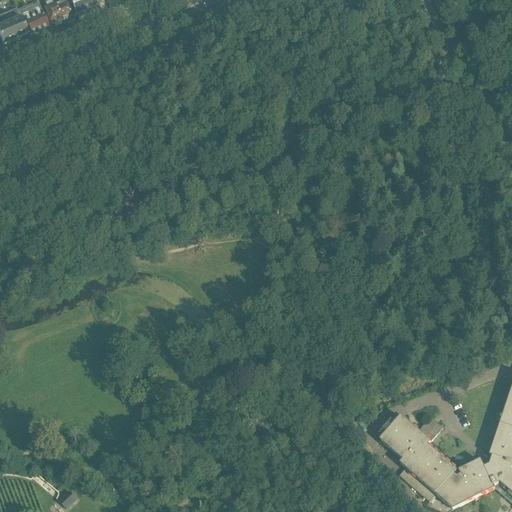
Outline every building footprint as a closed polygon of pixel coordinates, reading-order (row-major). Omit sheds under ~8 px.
[(52,26),(61,21),(52,0),(44,0),(47,4),(43,6),(52,26)] [(52,0),(61,21),(63,21),(64,21),(67,20),(68,18),(71,17),(70,13),(72,12),(70,6),(67,7),(64,1),(59,3),(58,0),(52,0)] [(98,6),(95,0),(68,0),(76,15),(98,6)] [(30,35),(48,27),(42,13),(39,7),(27,12),(28,14),(22,17),(30,35)] [(10,12),(3,15),(15,42),(20,39),(27,36),(28,36),(16,10),(10,12)] [(11,43),(15,42),(3,15),(0,16),(0,39),(3,47),(4,46),(11,43)] [(511,390),(490,457),(493,458),(511,464),(511,390)] [(381,421),(376,434),(380,436),(377,442),(441,470),(438,475),(465,487),(480,454),(441,437),(443,432),(391,409),(385,423),(381,421)] [(500,477),(496,481),(499,483),(501,485),(505,486),(507,486),(510,486),(511,485),(511,475),(510,474),(511,469),(511,466),(507,466),(505,466),(502,467),(499,469),(496,472),(500,475),(500,477)] [(67,511),(77,501),(69,493),(59,503),(67,511)] [(511,511),(511,509),(510,502),(495,507),(496,511),(511,511)]
